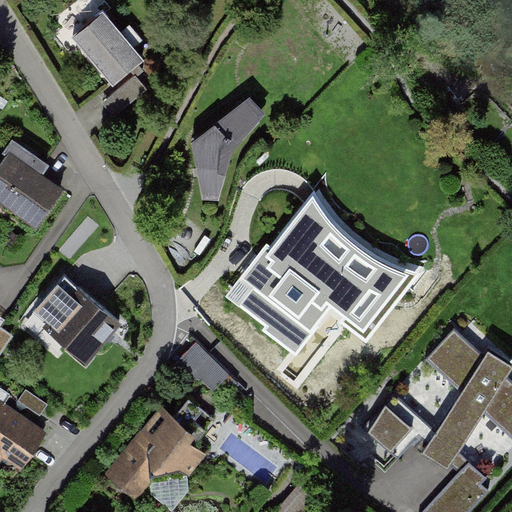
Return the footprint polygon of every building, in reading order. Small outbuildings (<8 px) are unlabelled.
[(142,58),(98,7),(65,35),(109,86),(142,58)] [(257,121),(239,103),(191,139),(203,198),(220,198),(233,148),(257,121)] [(47,163),(13,139),(5,150),(10,153),(0,166),(0,197),(37,223),(62,187),(41,173),(47,163)] [(408,281),(309,205),(238,297),(273,324),(270,328),(295,348),(328,306),(366,335),(408,281)] [(48,323),(88,356),(119,320),(64,275),(37,307),(51,320),(48,323)] [(511,366),(511,361),(489,347),(484,354),(455,328),(427,358),(462,390),(436,429),(395,392),(363,427),(398,458),(419,436),(427,443),(423,449),(447,466),(450,464),(459,472),(421,511),(468,511),(489,490),(481,483),(487,476),(458,450),(485,411),(511,435),(511,378),(507,374),(511,366)] [(216,388),(234,367),(198,335),(180,356),(216,388)] [(8,394),(0,388),(0,448),(1,448),(20,461),(40,431),(1,405),(8,394)] [(48,403),(26,389),(19,399),(40,413),(48,403)] [(205,427),(180,408),(162,431),(144,430),(128,451),(133,455),(117,475),(139,492),(152,475),(186,471),(202,451),(192,443),(205,427)] [(315,511),(320,506),(301,490),(282,511),(315,511)]
